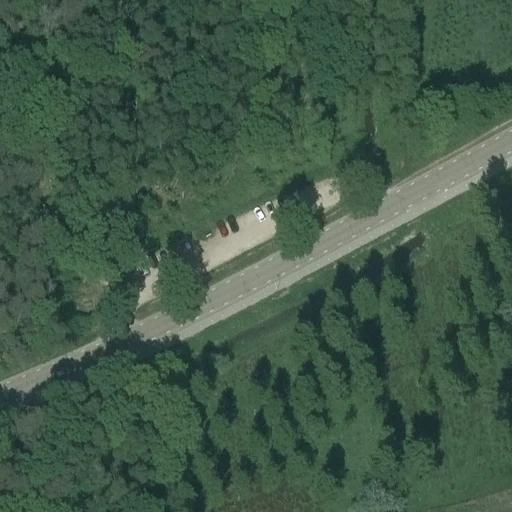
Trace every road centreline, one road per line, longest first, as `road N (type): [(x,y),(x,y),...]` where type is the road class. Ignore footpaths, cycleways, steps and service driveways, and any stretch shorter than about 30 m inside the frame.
road 1 (tertiary): [(0,401),(124,348),(511,143)]
road 2 (track): [(126,301),(316,195),(372,206)]
